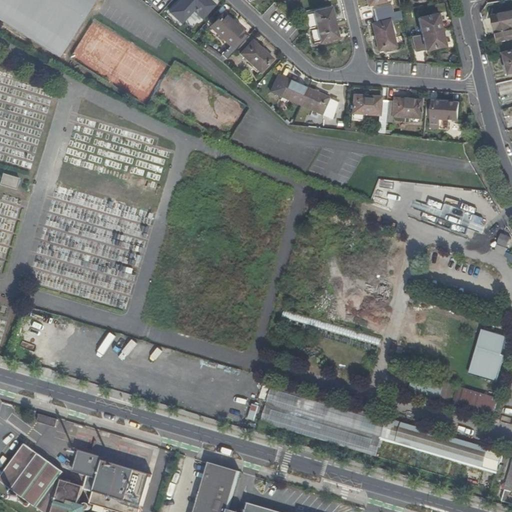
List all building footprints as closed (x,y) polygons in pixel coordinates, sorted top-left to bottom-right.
[(89,0),(0,0),(0,14),(20,27),(58,51),(85,8),(89,0)] [(208,0),(182,0),(202,19),(214,5),(208,0)] [(374,11),(376,19),(393,15),(391,7),(374,11)] [(309,14),(312,29),(313,29),(334,24),(331,9),(309,14)] [(501,43),(511,40),(511,13),(495,17),(501,43)] [(230,49),(234,53),(248,37),(224,14),(211,27),(232,46),(230,49)] [(393,15),(376,19),(378,25),(373,26),(379,53),(396,49),(390,23),(395,22),(393,15)] [(422,39),(441,35),(437,19),(418,23),(422,39)] [(338,40),(334,24),(313,29),(316,45),(338,40)] [(422,39),(414,41),(417,55),(425,53),(426,55),(445,51),(441,35),(422,39)] [(253,41),(241,54),(262,73),(274,60),(253,41)] [(271,91),(302,105),(309,89),(279,75),(271,91)] [(309,89),(302,105),(329,118),(336,102),(309,89)] [(379,123),(385,124),(388,103),(382,103),(382,100),(354,97),(352,115),(380,118),(379,123)] [(388,103),(385,124),(392,125),(392,119),(419,122),(421,104),(394,101),(394,104),(388,103)] [(431,132),(440,133),(441,124),(460,126),(461,108),(434,105),(431,132)] [(0,181),(16,187),(20,175),(2,170),(0,176),(0,181)] [(498,244),(499,245),(508,248),(511,237),(502,233),(498,244)] [(377,351),(382,334),(286,306),(282,322),(377,351)] [(511,336),(482,327),(468,374),(498,382),(511,336)] [(66,352),(65,363),(104,365),(104,354),(66,352)] [(415,370),(414,373),(410,387),(409,390),(451,402),(456,383),(415,370)] [(504,448),(271,382),(260,421),(377,454),(381,440),(497,473),(504,448)] [(459,383),(454,403),(494,414),(500,395),(459,383)] [(56,417),(49,414),(38,411),(36,419),(54,424),(56,417)] [(45,511),(53,511),(64,475),(54,472),(59,464),(25,440),(0,473),(0,479),(9,486),(45,511)] [(64,475),(53,511),(85,511),(87,509),(92,508),(95,505),(96,502),(128,511),(140,511),(156,458),(107,443),(105,451),(85,445),(77,470),(98,476),(92,494),(86,494),(80,498),(75,496),(80,479),(64,475)] [(241,469),(210,460),(194,511),(228,511),(230,508),(241,469)] [(244,511),(230,508),(228,511),(287,511),(247,500),(244,511)]
